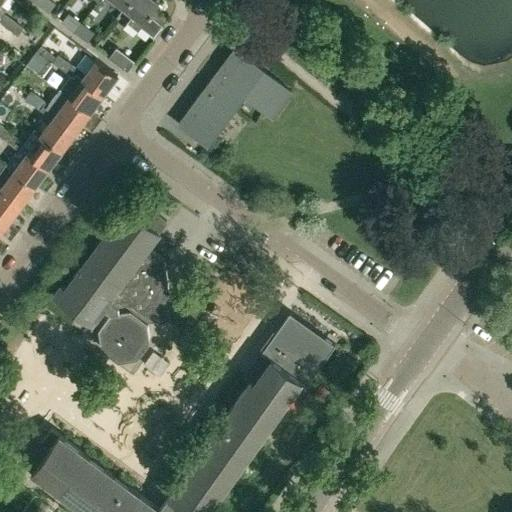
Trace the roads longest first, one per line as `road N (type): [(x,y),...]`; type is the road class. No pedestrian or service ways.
road 1 (residential): [(425,348),(119,125)]
road 2 (tertiary): [(307,511),(425,348)]
road 3 (residential): [(0,285),(119,125)]
road 4 (residential): [(119,125),(196,20),(195,0)]
road 5 (tertiary): [(425,348),(511,234)]
